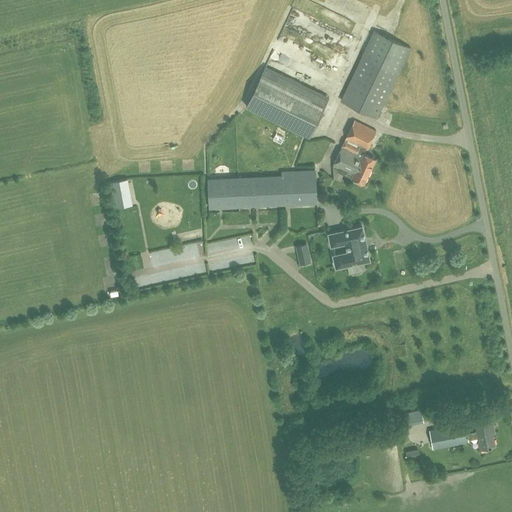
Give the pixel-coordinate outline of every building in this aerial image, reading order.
[(322,24),(325,19),(308,11),(305,16),(322,24)] [(377,118),(411,48),(374,30),(341,101),(377,118)] [(316,79),(327,85),(331,77),(320,71),(316,79)] [(310,137),(326,105),(262,73),(246,106),(310,137)] [(195,106),(199,100),(189,93),(185,99),(195,106)] [(235,107),(228,113),(232,118),(239,112),(235,107)] [(218,118),(212,122),(218,131),(224,127),(218,118)] [(367,149),(376,130),(354,120),(332,167),(334,178),(340,180),(343,173),(364,183),(375,159),(363,153),(365,149),(367,149)] [(272,140),(281,144),(285,135),(277,131),(272,140)] [(118,150),(126,137),(121,133),(112,146),(118,150)] [(163,160),(164,171),(175,170),(174,159),(163,160)] [(142,164),(143,172),(154,171),(153,164),(142,164)] [(209,208),(317,203),(316,169),(281,170),(281,175),(208,178),(208,183),(209,208)] [(159,176),(160,187),(171,187),(170,176),(159,176)] [(67,178),(57,180),(59,193),(69,191),(67,178)] [(117,207),(133,204),(128,178),(112,181),(117,207)] [(93,193),(94,204),(104,203),(103,192),(93,193)] [(63,217),(73,216),(72,205),(63,205),(63,217)] [(91,213),(92,221),(107,219),(105,210),(91,213)] [(134,213),(124,215),(125,223),(135,221),(134,213)] [(329,252),(363,250),(362,216),(328,218),(328,230),(343,229),(344,239),(329,240),(329,252)] [(69,240),(83,239),(82,229),(68,231),(69,240)] [(99,232),(102,244),(111,242),(108,230),(99,232)] [(131,247),(136,246),(132,233),(127,235),(131,247)] [(305,263),(314,261),(307,238),(298,241),(305,263)] [(71,256),(73,266),(84,263),(82,254),(71,256)] [(216,268),(224,267),(223,260),(215,261),(216,268)] [(117,262),(107,262),(108,276),(118,275),(117,262)] [(422,405),(406,406),(407,419),(423,419),(422,405)] [(424,420),(433,418),(431,411),(423,413),(424,420)] [(495,446),(493,432),(495,432),(492,417),(474,421),(476,431),(467,433),(466,423),(429,430),(432,449),(469,441),(469,440),(478,438),(480,449),(495,446)] [(408,460),(420,457),(419,449),(406,451),(408,460)]
